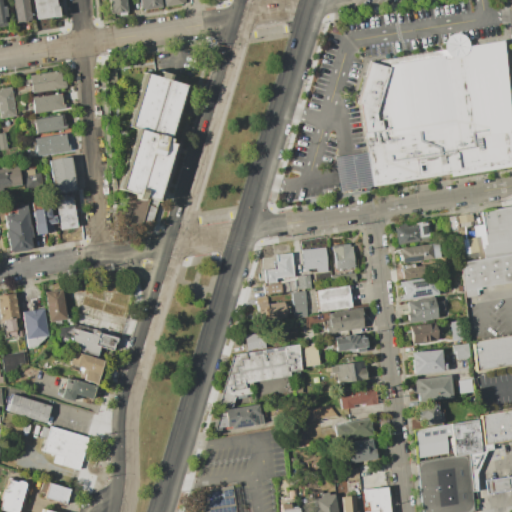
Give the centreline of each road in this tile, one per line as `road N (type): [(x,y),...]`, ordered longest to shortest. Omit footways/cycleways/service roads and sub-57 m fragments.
road 1 (secondary): [(154,511),(309,0)]
road 2 (secondary): [(252,0),(133,394),(129,478)]
road 3 (residential): [(179,242),(511,186)]
road 4 (residential): [(375,210),(404,511)]
road 5 (residential): [(78,0),(101,255)]
road 6 (residential): [(0,57),(248,15)]
